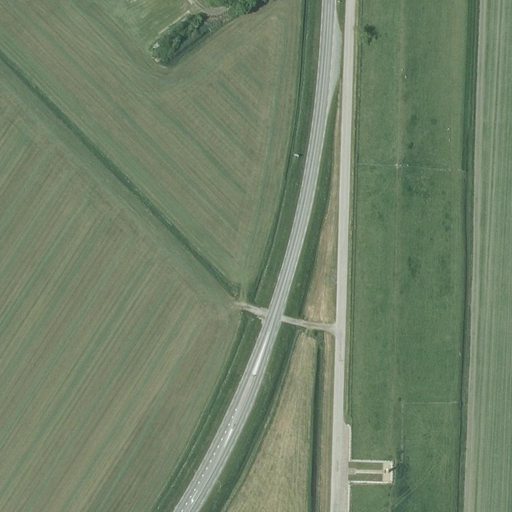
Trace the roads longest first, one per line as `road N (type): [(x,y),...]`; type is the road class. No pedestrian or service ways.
road 1 (unclassified): [(334,511),(350,0)]
road 2 (primary): [(262,349),(311,170),(328,0)]
road 3 (primary): [(262,349),(177,511)]
road 4 (primary): [(192,511),(238,425),(262,349)]
